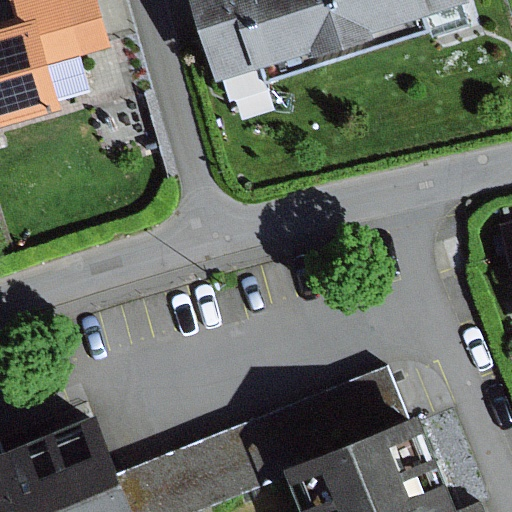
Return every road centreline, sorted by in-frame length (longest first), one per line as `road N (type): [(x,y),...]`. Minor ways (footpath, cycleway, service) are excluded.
road 1 (residential): [(511,167),(212,238)]
road 2 (residential): [(212,238),(146,0)]
road 3 (residential): [(212,238),(0,312)]
